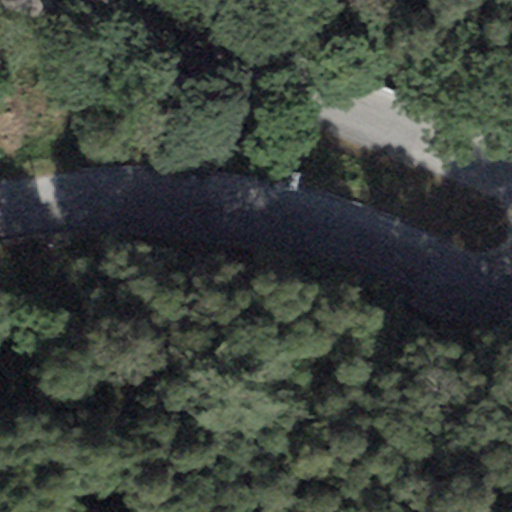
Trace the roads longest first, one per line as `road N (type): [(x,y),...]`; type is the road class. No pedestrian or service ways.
road 1 (tertiary): [(511,298),(276,215),(179,199),(64,198),(0,208)]
road 2 (tertiary): [(45,0),(511,175)]
